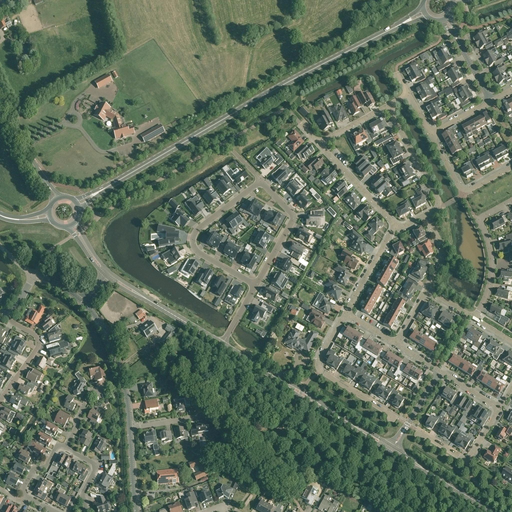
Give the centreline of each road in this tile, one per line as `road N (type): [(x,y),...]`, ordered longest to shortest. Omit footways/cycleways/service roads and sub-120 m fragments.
road 1 (primary): [(382,34),(117,181)]
road 2 (residential): [(255,284),(291,221),(264,186),(196,230),(196,250)]
road 3 (residential): [(397,418),(319,371),(346,314)]
road 4 (residential): [(130,429),(116,353),(83,302)]
road 5 (residential): [(475,318),(490,269),(479,222),(511,201)]
road 6 (residential): [(426,214),(439,203),(387,104)]
road 7 (residential): [(416,429),(468,459),(500,408)]
